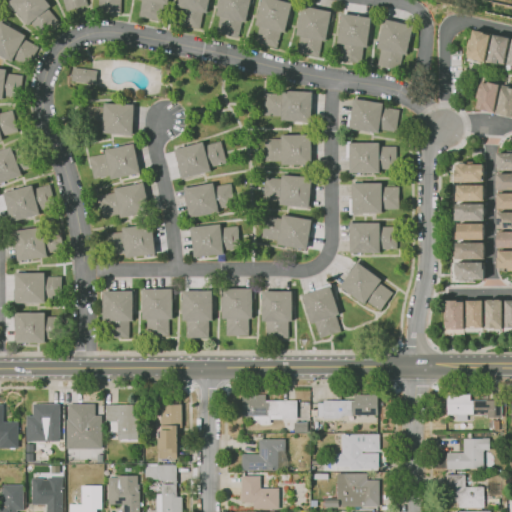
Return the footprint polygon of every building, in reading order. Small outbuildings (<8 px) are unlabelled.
[(42,36),(32,23),(29,25),(16,10),(15,11),(10,5),(11,4),(10,2),(12,0),(47,0),(52,6),(49,9),(60,22),(42,36)] [(68,11),(64,0),(87,0),(89,5),(68,11)] [(122,0),(122,13),(99,12),(99,0),(122,0)] [(162,21),(140,16),(143,0),(169,0),(169,5),(166,4),(162,21)] [(201,29),(179,24),(182,8),(179,7),(180,0),(210,0),(208,13),(204,12),(201,29)] [(239,38),(217,33),(221,16),(218,15),(221,0),(252,0),(247,23),(243,22),(239,38)] [(278,48),(256,43),(260,26),(257,25),(261,5),(260,5),(261,0),(282,0),(286,1),(294,3),(290,19),(289,19),(286,32),(282,31),(278,48)] [(320,56),(298,52),(301,36),(297,35),(303,6),(332,11),(329,31),(327,41),(323,40),(320,56)] [(362,64),(340,60),(342,44),(338,43),(342,13),(372,18),(368,47),(364,47),(362,64)] [(400,69),(394,68),(393,69),(390,68),(390,69),(387,68),(381,66),(378,65),(382,48),(378,47),(386,19),(415,26),(407,55),(404,54),(400,69)] [(29,67),(14,58),(12,62),(0,55),(0,22),(1,21),(3,22),(3,20),(10,24),(9,26),(27,35),(25,39),(40,47),(29,67)] [(466,57),(484,60),(489,33),(471,29),(466,57)] [(487,61),(503,64),(509,37),(493,33),(487,61)] [(96,84),(72,81),(74,67),(98,70),(96,84)] [(3,99),(0,98),(0,68),(7,69),(7,73),(23,75),(21,98),(4,96),(3,99)] [(475,107),(493,111),(498,84),(481,80),(475,107)] [(511,115),(511,86),(500,85),(496,114),(511,115)] [(312,122),(292,121),(282,120),(282,116),(265,115),(266,93),(283,94),(283,90),(313,92),(312,122)] [(379,133),(351,128),(351,130),(347,129),(349,115),(352,115),(354,98),(384,103),(383,107),(400,110),(396,132),(380,129),(379,133)] [(134,135),(104,133),(104,130),(87,129),(88,106),(105,107),(105,103),(125,104),(125,102),(133,103),(133,105),(135,105),(134,135)] [(0,140),(0,113),(13,110),(19,132),(3,136),(4,140),(0,140)] [(312,165),(291,165),(282,165),(282,161),(265,161),(265,139),(282,139),(282,135),(312,134),(312,136),(313,136),(313,148),(312,148),(312,165)] [(183,178),(182,176),(181,177),(178,167),(180,167),(175,149),(203,142),(205,146),(221,141),(227,163),(210,167),(211,171),(203,173),(183,178)] [(380,173),(350,173),(350,157),(347,157),(347,142),(351,142),(351,143),(380,142),(380,147),(397,146),(397,171),(380,171),(380,173)] [(112,180),(111,176),(94,179),(90,157),(106,153),(105,150),(136,143),(139,156),(138,157),(141,173),(112,180)] [(0,184),(0,151),(12,147),(13,150),(28,144),(37,165),(22,171),(23,175),(0,184)] [(496,170),(511,169),(511,151),(495,152),(496,170)] [(482,181),(482,163),(454,163),(454,181),(482,181)] [(494,189),(511,189),(511,173),(494,173),(494,189)] [(310,208),(309,208),(309,207),(290,205),(290,206),(280,205),(281,201),(264,199),(266,177),(282,178),(283,174),(312,177),(311,193),(312,193),(310,208)] [(121,218),(120,214),(104,218),(99,196),(116,192),(115,188),(144,182),(148,199),(149,199),(150,206),(149,206),(150,212),(121,218)] [(191,218),(187,201),(186,202),(185,193),(186,193),(185,188),(214,182),(215,186),(231,183),(236,205),(219,208),(220,212),(211,214),(210,214),(191,218)] [(354,214),(350,214),(350,199),(353,199),(353,183),(382,183),(382,187),(399,187),(399,209),(382,209),(382,213),(354,213),(354,214)] [(11,222),(7,209),(8,209),(4,193),(33,185),(34,189),(50,184),(56,206),(40,210),(41,214),(11,222)] [(483,200),(482,184),(455,184),(455,201),(483,200)] [(495,208),(511,208),(511,192),(496,192),(495,208)] [(483,220),(483,203),(454,202),(454,220),(483,220)] [(496,228),(511,228),(511,211),(495,211),(496,228)] [(308,249),(288,246),(278,244),(279,241),(262,238),(266,215),(283,218),(283,215),(311,220),(311,218),(314,219),(311,235),(310,234),(308,249)] [(195,257),(193,240),(192,241),(190,226),(221,222),(222,228),(238,226),(241,248),(224,250),(225,254),(215,255),(195,257)] [(380,253),(371,253),(351,253),(351,223),(381,222),(381,227),(397,227),(397,249),(380,249),(380,253)] [(483,223),(456,222),(455,238),(483,239),(483,223)] [(126,258),(126,254),(109,256),(106,233),(123,231),(123,227),(153,224),(153,225),(154,225),(155,238),(154,238),(156,254),(136,256),(136,257),(126,258)] [(18,261),(16,244),(15,245),(13,231),(44,227),(44,230),(61,228),(64,251),(48,253),(48,257),(18,261)] [(496,247),(511,247),(511,230),(496,231),(496,247)] [(483,242),(455,241),(454,258),(483,259),(483,242)] [(511,250),(496,250),(496,268),(511,268),(511,250)] [(483,261),(453,262),(454,280),(483,280),(483,261)] [(380,311),(367,301),(364,304),(340,287),(358,262),(382,279),(380,282),(393,292),(380,311)] [(46,303),(15,303),(14,289),(16,289),(15,273),(45,273),(45,276),(62,276),(63,299),(46,299),(46,303)] [(320,338),(315,322),(312,323),(302,295),(317,290),(317,288),(331,283),(332,286),(331,287),(337,305),(340,314),(336,315),(341,331),(320,338)] [(249,336),(227,336),(227,319),(223,319),(223,288),(253,288),(253,318),(249,318),(249,336)] [(170,336),(147,336),(147,319),(143,319),(143,289),(173,289),(173,319),(169,319),(170,336)] [(209,338),(187,338),(187,321),(183,321),(183,290),(213,290),(213,320),(209,320),(209,338)] [(130,338),(105,338),(105,321),(103,321),(103,291),(133,291),(134,321),(130,321),(130,338)] [(289,339),(266,339),(266,321),(263,321),(263,291),(293,291),(293,321),(289,321),(289,339)] [(462,328),(463,300),(444,299),(444,328),(462,328)] [(465,300),(466,327),(482,327),(481,299),(465,300)] [(501,328),(501,299),(484,299),(484,328),(501,328)] [(511,299),(503,299),(504,327),(511,326),(511,299)] [(37,342),(16,342),(15,326),(15,312),(26,311),(26,313),(46,313),(46,316),(61,316),(61,339),(46,339),(46,342),(37,342)] [(271,424),(260,424),(260,420),(254,420),(254,416),(242,416),(243,393),(253,393),(253,395),(266,395),(266,400),(297,401),(297,419),(282,419),(271,419),(271,424)] [(468,421),(457,421),(457,415),(448,415),(447,394),(471,394),(471,401),(502,401),(502,417),(487,418),(487,414),(468,414),(468,421)] [(338,419),(324,419),(324,400),(355,400),(355,395),(378,395),(378,415),(345,415),(338,419)] [(139,439),(119,439),(118,432),(111,432),(111,421),(106,421),(106,405),(132,405),(132,403),(138,403),(139,439)] [(27,441),(27,416),(34,416),(33,404),(60,404),(60,441),(27,441)] [(102,448),(67,449),(67,419),(69,419),(69,404),(95,404),(96,416),(102,416),(102,448)] [(178,459),(160,459),(160,449),(159,449),(159,430),(161,430),(161,404),(182,404),(182,427),(178,427),(178,459)] [(18,448),(0,448),(0,405),(4,405),(4,422),(18,422),(18,448)] [(308,433),(295,433),(295,422),(308,422),(308,433)] [(465,469),(448,469),(448,452),(464,452),(464,439),(466,439),(467,432),(472,432),(472,439),(483,439),(483,438),(490,438),(490,450),(484,450),(484,468),(465,468),(465,469)] [(362,470),(351,470),(351,466),(335,466),(335,454),(342,454),(342,434),(380,435),(379,451),(362,451),(362,453),(379,454),(379,469),(363,469),(363,465),(362,465),(362,470)] [(278,471),(242,470),(242,454),(259,454),(259,439),(286,439),(286,451),(287,451),(287,468),(278,468),(278,471)] [(26,452),(26,444),(33,444),(34,452),(26,452)] [(158,480),(145,480),(145,466),(150,466),(150,464),(157,464),(157,466),(158,466),(158,480)] [(183,511),(157,511),(157,494),(162,494),(162,484),(174,484),(174,480),(159,480),(159,465),(177,465),(177,497),(183,497),(183,511)] [(380,507),(339,506),(339,507),(326,507),(326,498),(338,498),(338,473),(368,473),(368,480),(380,480),(380,507)] [(484,508),(459,508),(459,501),(447,501),(447,475),(466,475),(466,487),(484,487),(484,508)] [(140,511),(124,511),(124,504),(109,504),(109,477),(118,477),(118,476),(138,476),(138,484),(140,484),(140,511)] [(279,509),(254,509),(254,502),(242,502),(242,476),(261,476),(261,488),(279,488),(279,509)] [(63,511),(47,511),(47,504),(32,504),(32,478),(44,478),(44,480),(48,480),(48,477),(62,477),(63,505),(65,505),(65,510),(63,510),(63,511)] [(17,511),(0,511),(0,494),(3,494),(3,485),(24,485),(24,511),(17,511)] [(70,511),(70,504),(82,504),(82,486),(102,485),(102,509),(102,511),(70,511)]
